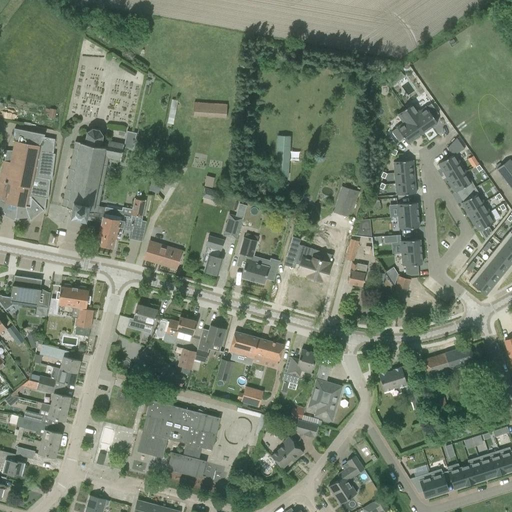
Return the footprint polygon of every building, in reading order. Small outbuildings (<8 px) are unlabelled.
[(392,76),(386,80),(390,87),(397,82),(392,76)] [(193,117),(226,118),(227,104),(194,102),(193,117)] [(412,103),(405,109),(422,133),(424,132),(431,127),(437,123),(433,117),(438,114),(430,104),(425,107),(418,112),(412,103)] [(45,109),(45,112),(49,112),(48,118),(55,119),(56,110),(49,109),(49,110),(45,109)] [(396,128),(391,132),(398,142),(403,138),(407,144),(413,140),(420,135),(419,135),(422,133),(405,109),(397,115),(402,123),(396,127),(396,128)] [(5,213),(4,213),(8,205),(17,206),(15,218),(14,219),(29,218),(30,221),(42,210),(44,212),(46,198),(48,199),(50,180),(51,180),(55,154),(53,154),(56,139),(54,139),(43,137),(44,134),(14,128),(15,141),(14,141),(12,151),(4,151),(4,161),(2,161),(0,171),(0,210),(4,214),(5,213)] [(69,217),(101,223),(102,217),(103,217),(104,214),(103,214),(105,208),(98,206),(107,158),(119,161),(123,144),(101,140),(102,136),(98,130),(91,129),(85,132),(83,143),(74,142),(63,197),(61,207),(70,209),(70,210),(69,217)] [(276,145),(274,176),(286,177),(289,137),(276,136),(276,145)] [(451,156),(437,164),(443,174),(460,163),(455,154),(464,149),(456,138),(447,148),(451,156)] [(413,160),(393,162),(394,173),(414,171),(413,160)] [(511,163),(509,160),(497,169),(511,188),(511,163)] [(460,163),(443,174),(449,183),(466,173),(460,163)] [(414,171),(394,173),(395,184),(414,182),(414,171)] [(466,173),(449,183),(454,193),(472,182),(466,173)] [(205,186),(213,187),(214,177),(206,176),(205,186)] [(414,182),(395,184),(396,195),(415,194),(414,182)] [(333,212),(351,217),(359,192),(340,187),(333,212)] [(204,189),(202,197),(209,200),(211,192),(204,189)] [(478,193),(461,203),(466,213),(483,202),(478,193)] [(102,217),(101,223),(97,244),(113,247),(115,239),(119,240),(121,229),(131,231),(132,226),(139,227),(141,217),(144,201),(134,199),(131,215),(134,216),(133,220),(121,218),(122,211),(105,208),(103,214),(104,214),(103,217),(102,217)] [(483,202),(466,213),(472,222),(489,212),(483,202)] [(416,203),(396,204),(397,217),(417,215),(417,214),(417,209),(416,203)] [(489,212),(472,222),(478,232),(495,221),(489,212)] [(229,215),(226,224),(227,225),(238,228),(239,228),(242,219),(229,215)] [(417,215),(397,217),(398,229),(418,227),(418,221),(418,216),(417,216),(417,215)] [(509,232),(500,242),(511,251),(511,234),(509,232)] [(396,242),(396,235),(383,236),(384,243),(396,242)] [(206,263),(204,271),(217,275),(220,266),(222,258),(217,257),(219,250),(221,251),(224,240),(208,236),(205,246),(206,246),(211,248),(209,255),(208,255),(206,262),(206,263)] [(297,272),(314,277),(317,268),(319,263),(318,263),(321,253),(312,251),(311,254),(297,249),(300,239),(292,237),(289,247),(286,256),(294,259),(295,256),(301,258),(297,272)] [(246,256),(246,259),(240,278),(263,284),(268,267),(255,264),(255,262),(251,260),(256,241),(243,238),(239,254),(246,256)] [(349,239),(344,258),(353,261),(358,242),(349,239)] [(419,239),(399,241),(400,254),(420,252),(420,250),(420,246),(419,239)] [(175,269),(181,251),(149,241),(143,259),(175,269)] [(511,251),(500,242),(492,252),(509,266),(511,262),(511,251)] [(420,252),(400,254),(402,266),(404,266),(405,274),(411,276),(418,275),(417,265),(421,264),(421,258),(421,253),(420,253),(420,252)] [(492,252),(484,262),(501,276),(509,266),(492,252)] [(349,274),(347,284),(362,287),(364,277),(366,265),(351,262),(349,274)] [(484,262),(476,272),(493,286),(501,276),(484,262)] [(476,272),(468,282),(471,285),(484,295),(485,296),(493,286),(476,272)] [(39,296),(40,285),(39,285),(40,280),(41,280),(34,278),(14,275),(14,276),(14,281),(13,281),(11,297),(1,296),(0,295),(0,303),(5,311),(6,311),(5,310),(13,305),(14,305),(14,304),(20,305),(36,307),(35,315),(46,317),(47,309),(49,298),(39,296)] [(398,277),(392,297),(403,300),(409,280),(398,277)] [(85,309),(88,290),(86,290),(86,289),(85,287),(79,286),(78,287),(78,289),(77,289),(70,287),(70,286),(69,285),(64,284),(63,285),(62,286),(60,286),(58,296),(58,299),(50,298),(48,314),(57,315),(58,305),(72,307),(70,318),(76,319),(74,334),(88,336),(92,310),(85,309)] [(137,305),(133,320),(130,319),(127,328),(143,332),(145,323),(152,325),(157,310),(137,305)] [(192,335),(196,321),(179,317),(178,322),(169,320),(165,333),(176,336),(175,338),(189,342),(191,335),(192,335)] [(6,330),(18,345),(24,340),(12,325),(6,330)] [(225,329),(210,325),(206,340),(200,338),(194,359),(205,362),(208,349),(219,352),(225,329)] [(229,351),(253,358),(259,339),(234,332),(232,342),(229,351)] [(26,335),(30,346),(32,348),(36,347),(38,344),(34,333),(26,335)] [(259,339),(253,358),(277,365),(280,355),(283,345),(259,339)] [(42,345),(41,345),(39,353),(58,357),(60,350),(42,345)] [(426,369),(430,383),(452,376),(453,378),(463,375),(463,377),(466,376),(467,380),(479,376),(472,355),(469,345),(423,360),(426,369)] [(170,368),(163,361),(147,346),(139,354),(154,369),(162,377),(170,368)] [(177,366),(189,370),(193,356),(194,352),(181,348),(177,366)] [(281,380),(296,384),(300,371),(310,374),(311,370),(316,354),(301,349),(298,360),(288,357),(281,380)] [(34,355),(32,362),(40,364),(41,357),(34,355)] [(60,369),(76,373),(80,361),(70,358),(67,357),(63,356),(62,360),(60,369)] [(216,378),(225,381),(231,362),(221,359),(216,378)] [(331,421),(341,387),(325,382),(330,366),(321,363),(313,390),(308,404),(317,407),(314,416),(331,421)] [(129,372),(132,375),(138,377),(142,372),(135,365),(129,372)] [(73,385),(76,373),(60,369),(53,367),(50,376),(57,378),(57,381),(73,385)] [(392,370),(387,372),(387,371),(378,374),(383,392),(406,385),(401,367),(391,369),(392,370)] [(38,382),(53,386),(55,380),(39,376),(38,382)] [(53,386),(38,382),(36,389),(51,393),(53,386)] [(243,393),(241,401),(258,406),(262,392),(245,387),(243,393)] [(407,389),(413,407),(419,405),(414,387),(407,389)] [(53,393),(50,405),(67,410),(70,397),(53,393)] [(9,405),(18,397),(10,395),(4,399),(9,405)] [(434,400),(444,438),(453,436),(443,398),(434,400)] [(211,449),(219,418),(160,403),(150,401),(137,451),(161,457),(166,438),(186,443),(182,456),(171,453),(167,469),(201,478),(203,468),(205,462),(198,460),(202,447),(211,449)] [(67,410),(50,405),(41,403),(39,409),(49,412),(48,416),(47,416),(47,418),(64,422),(67,410)] [(289,417),(301,420),(303,411),(292,408),(289,417)] [(41,422),(43,415),(25,410),(23,418),(36,421),(41,422)] [(301,420),(315,424),(317,419),(302,415),(301,420)] [(34,427),(36,421),(23,418),(18,417),(16,424),(33,429),(34,427)] [(294,432),(304,435),(313,437),(314,437),(317,425),(297,420),(294,432)] [(57,446),(61,434),(38,428),(36,434),(42,436),(41,442),(57,446)] [(467,447),(474,444),(473,442),(477,440),(475,436),(464,440),(467,447)] [(284,444),(271,457),(282,469),(293,458),(295,460),(303,453),(288,437),(282,443),(284,444)] [(57,446),(41,442),(37,454),(54,458),(57,446)] [(17,447),(15,454),(15,455),(32,459),(34,451),(17,447)] [(505,472),(511,469),(511,457),(509,447),(498,450),(505,472)] [(15,455),(15,454),(0,450),(0,462),(3,464),(1,473),(3,473),(13,476),(13,474),(21,476),(24,463),(14,460),(15,455)] [(495,476),(505,472),(498,450),(488,453),(495,476)] [(484,479),(495,476),(488,453),(477,457),(484,479)] [(96,463),(102,465),(105,455),(99,454),(96,463)] [(342,466),(344,470),(337,475),(340,479),(328,487),(339,505),(356,494),(347,480),(364,469),(355,456),(346,461),(347,462),(342,466)] [(474,482),(484,479),(477,457),(467,460),(468,464),(474,482)] [(463,486),(457,467),(456,464),(446,467),(447,471),(451,483),(453,489),(463,486)] [(463,486),(474,482),(468,464),(457,467),(463,486)] [(436,494),(447,491),(445,485),(451,483),(447,471),(442,473),(440,469),(429,472),(436,494)] [(429,472),(409,479),(417,493),(423,491),(425,498),(436,494),(429,472)] [(102,497),(104,488),(93,485),(91,494),(102,497)] [(89,496),(85,510),(92,511),(101,511),(104,505),(107,506),(109,501),(89,496)] [(362,509),(364,511),(388,511),(390,511),(381,497),(362,509)] [(133,511),(148,511),(151,504),(137,501),(133,511)]
